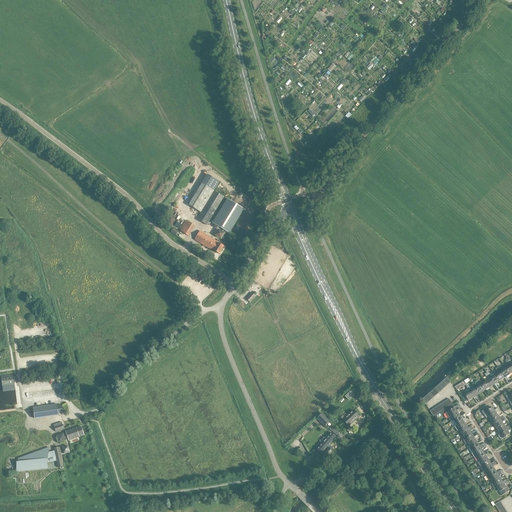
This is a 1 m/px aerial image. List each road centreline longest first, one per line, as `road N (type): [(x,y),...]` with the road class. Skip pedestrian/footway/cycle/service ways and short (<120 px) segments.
road 1 (secondary): [(454,511),(358,358),(292,215)]
road 2 (unclassified): [(231,285),(0,100)]
road 3 (unclassified): [(480,0),(319,194)]
road 4 (secondary): [(292,215),(265,149),(226,0)]
road 5 (unclassified): [(310,503),(277,468),(222,332),(221,307)]
road 6 (track): [(19,375),(0,253)]
